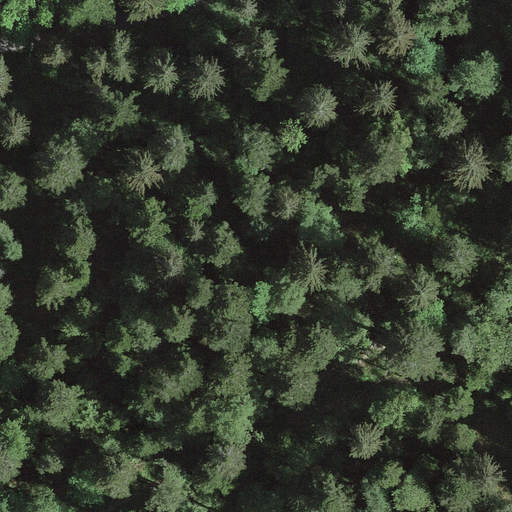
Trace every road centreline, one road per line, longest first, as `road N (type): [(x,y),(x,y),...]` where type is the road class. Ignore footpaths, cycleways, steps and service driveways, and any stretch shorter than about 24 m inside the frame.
road 1 (track): [(71,511),(225,432),(511,318)]
road 2 (unclassified): [(0,46),(205,0)]
